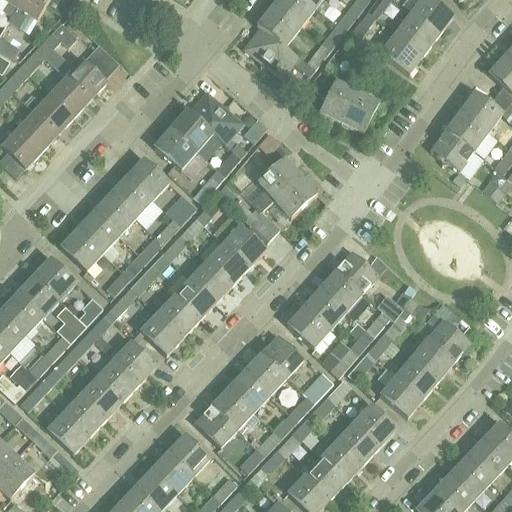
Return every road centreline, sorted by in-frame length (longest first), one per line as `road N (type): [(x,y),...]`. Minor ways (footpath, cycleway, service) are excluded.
road 1 (residential): [(102,473),(321,239),(506,0)]
road 2 (residential): [(28,241),(209,43)]
road 3 (residential): [(363,511),(511,350)]
